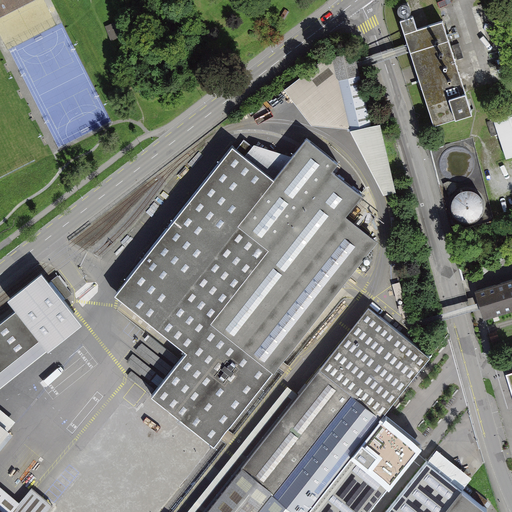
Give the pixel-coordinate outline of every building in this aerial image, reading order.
[(0,0),(0,18),(30,0),(0,0)] [(409,47),(434,129),(471,117),(443,22),(418,29),(414,16),(400,20),(409,47)] [(312,123),(350,133),(387,194),(399,190),(383,123),(369,125),(356,65),(354,53),(326,58),(288,87),(312,123)] [(511,156),(511,112),(494,119),(507,158),(511,156)] [(269,246),(333,167),(337,159),(304,139),(274,175),(239,221),(269,246)] [(239,221),(274,175),(233,142),(211,170),(116,292),(157,324),(188,347),(212,318),(269,246),(239,221)] [(188,347),(152,393),(215,445),(375,244),(346,218),(364,194),(333,167),(269,246),(212,318),(212,319),(188,347)] [(454,193),(460,216),(487,209),(481,186),(454,193)] [(51,281),(44,272),(10,299),(17,308),(41,337),(48,347),(82,320),(65,298),(51,281)] [(58,275),(51,281),(65,298),(72,293),(58,275)] [(511,283),(478,295),(481,304),(485,321),(511,312),(511,283)] [(369,305),(320,366),(383,416),(398,428),(416,404),(401,392),(428,354),(371,307),(369,305)] [(0,369),(41,337),(17,308),(0,321),(0,369)] [(147,334),(143,338),(172,361),(176,357),(147,334)] [(0,385),(48,347),(41,337),(0,369),(0,385)] [(170,365),(142,342),(136,349),(164,372),(170,365)] [(158,372),(133,354),(127,362),(151,381),(158,372)] [(307,511),(383,416),(320,366),(206,511),(307,511)] [(307,511),(370,511),(422,447),(398,428),(383,416),(307,511)] [(0,440),(9,429),(0,421),(0,440)] [(442,511),(460,490),(425,464),(385,511),(442,511)] [(470,511),(460,490),(442,511),(470,511)]
